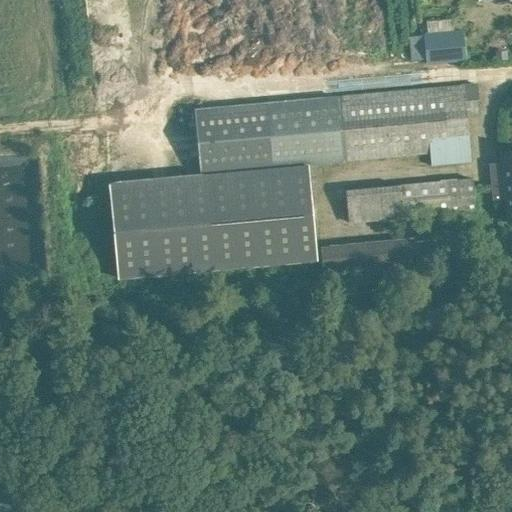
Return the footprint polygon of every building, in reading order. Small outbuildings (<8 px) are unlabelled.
[(423,34),(426,62),(466,58),(463,30),(423,34)] [(506,51),(495,52),(495,60),(506,59),(506,51)] [(469,148),(466,112),(479,111),(476,84),(463,85),(444,87),(337,96),(269,102),(268,92),(260,93),(261,103),(194,108),(208,268),(316,258),(308,162),(343,159),(449,150),(469,148)] [(511,150),(502,151),(508,223),(511,222),(511,150)] [(475,209),(472,177),(447,180),(399,184),(402,216),(450,212),(475,209)] [(434,259),(432,237),(412,239),(414,261),(434,259)] [(351,244),(318,243),(317,257),(351,258),(351,244)]
